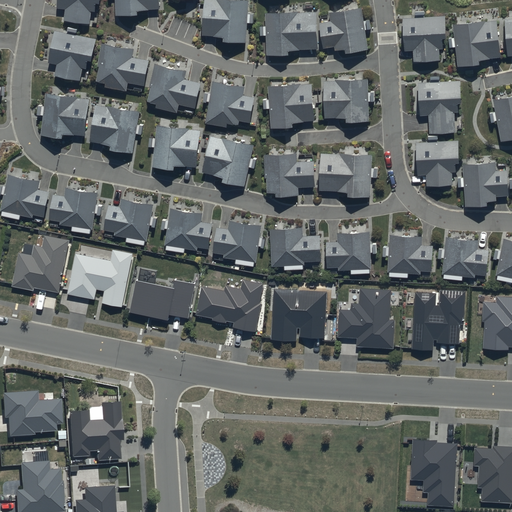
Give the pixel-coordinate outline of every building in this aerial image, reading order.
[(101,1),(100,0),(57,0),(57,3),(68,4),(67,18),(89,21),(90,8),(96,8),(97,0),(101,1)] [(160,7),(159,0),(117,0),(118,13),(138,12),(138,8),(160,7)] [(245,41),(247,0),(204,0),(203,34),(226,35),(226,40),(245,41)] [(368,48),(362,7),(329,12),(330,21),(320,22),(323,48),(334,45),(334,49),(345,47),(345,51),(368,48)] [(315,9),(265,11),(267,52),(289,50),(289,47),(317,46),(315,9)] [(412,48),(413,58),(439,57),(439,47),(441,47),(441,33),(445,33),(444,13),(402,14),(403,49),(412,48)] [(511,15),(502,17),(506,53),(511,52),(511,15)] [(484,17),(452,21),(457,63),(478,60),(478,57),(500,54),(495,18),(484,19),(484,17)] [(93,58),(97,38),(53,30),(48,58),(58,60),(55,73),(79,78),(82,63),(87,64),(88,58),(93,58)] [(132,53),(133,44),(102,39),(95,75),(105,77),(104,82),(126,86),(127,78),(143,81),(148,56),(132,53)] [(183,75),(185,66),(155,59),(146,96),(155,98),(155,102),(177,107),(179,100),(195,103),(201,79),(183,75)] [(210,87),(204,86),(202,96),(208,98),(204,118),(225,122),(226,117),(236,119),(237,115),(248,118),(253,93),(242,91),(244,81),(213,75),(210,87)] [(427,130),(454,129),(453,109),(456,109),(456,99),(461,99),(460,77),(416,79),(417,114),(426,113),(427,130)] [(369,119),(367,78),(323,79),(324,117),(346,116),(346,119),(369,119)] [(312,83),(269,86),(271,127),(293,125),(293,122),(314,120),(312,83)] [(47,86),(44,99),(39,98),(38,107),(42,108),(38,128),(64,133),(65,128),(84,132),(92,95),(47,86)] [(511,96),(493,100),(501,139),(511,137),(511,96)] [(144,120),(139,119),(141,107),(96,98),(89,135),(109,139),(108,144),(133,149),(137,128),(142,129),(144,120)] [(157,119),(154,131),(149,131),(148,140),(152,140),(148,161),(173,166),(174,161),(194,165),(202,128),(157,119)] [(255,154),(250,153),(252,141),(207,132),(200,168),(220,172),(219,177),(244,182),(248,162),(253,163),(255,154)] [(451,184),(451,171),(455,171),(455,162),(457,162),(457,139),(414,141),(416,174),(425,174),(425,184),(451,184)] [(370,194),(373,154),(321,151),(319,188),(348,189),(348,193),(370,194)] [(297,153),(265,155),(265,178),(267,178),(267,192),(276,192),(276,194),(298,194),(298,188),(315,188),(314,159),(303,159),(303,161),(297,161),(297,153)] [(507,195),(507,169),(495,170),(495,161),(461,162),(463,204),(486,203),(486,199),(496,199),(496,196),(507,195)] [(7,169),(5,181),(0,180),(0,189),(3,190),(0,208),(0,209),(20,213),(21,209),(34,211),(34,208),(45,210),(49,185),(36,183),(37,174),(7,169)] [(102,201),(97,200),(99,188),(69,183),(67,191),(53,188),(49,212),(62,215),(61,220),(72,222),(71,225),(92,229),(96,208),(101,209),(102,201)] [(156,212),(151,211),(153,200),(123,195),(121,203),(107,200),(102,224),(116,226),(115,232),(125,234),(125,237),(146,241),(150,220),(154,221),(156,212)] [(171,204),(169,215),(163,214),(161,224),(167,225),(164,244),(184,247),(184,243),(197,245),(198,243),(209,245),(213,219),(200,217),(201,209),(171,204)] [(265,234),(259,233),(261,222),(230,217),(229,225),(215,223),(211,247),(226,249),(225,257),(246,261),(246,258),(256,260),(259,241),(264,242),(265,234)] [(303,224),(270,226),(272,264),(284,264),(284,267),(303,266),(302,261),(305,261),(305,259),(322,258),(320,232),(303,233),(303,224)] [(371,266),(370,229),(338,230),(338,239),(325,239),(326,265),(340,264),(340,268),(349,267),(349,271),(370,271),(370,266),(371,266)] [(422,232),(389,231),(388,274),(408,275),(408,271),(419,271),(419,268),(431,268),(432,243),(422,242),(422,232)] [(68,237),(44,232),(42,242),(34,240),(31,252),(18,249),(11,283),(33,288),(34,283),(58,288),(68,237)] [(444,233),(441,271),(443,271),(442,275),(462,277),(462,273),(474,274),(474,271),(485,272),(487,247),(476,246),(477,236),(444,233)] [(511,237),(502,235),(495,272),(496,272),(496,276),(511,279),(511,237)] [(133,250),(112,246),(110,256),(76,249),(68,291),(94,296),(96,286),(106,287),(103,301),(123,304),(133,250)] [(173,282),(136,275),(129,311),(169,318),(170,312),(188,315),(195,279),(174,275),(173,282)] [(263,279),(242,276),(241,285),(225,282),(224,287),(202,284),(197,313),(235,319),(234,325),(254,328),(263,279)] [(327,287),(273,285),(271,336),(296,337),(296,325),(302,325),(301,335),(325,336),(327,287)] [(391,287),(361,285),(360,301),(351,301),(351,307),(339,307),(338,335),(356,336),(356,344),(393,346),(395,316),(390,315),(391,287)] [(435,290),(414,289),(411,348),(433,349),(434,337),(439,338),(439,340),(459,341),(460,320),(463,320),(465,288),(440,287),(439,303),(435,303),(435,290)] [(511,295),(497,294),(497,300),(484,300),(482,348),(508,349),(509,344),(511,344),(511,295)] [(37,387),(1,388),(2,415),(7,415),(8,433),(33,431),(33,428),(55,427),(55,420),(61,420),(60,396),(38,397),(37,387)] [(88,408),(68,409),(70,453),(88,452),(88,447),(96,447),(97,457),(120,456),(119,438),(123,437),(121,398),(100,399),(100,404),(88,405),(88,408)] [(455,441),(412,439),(410,478),(422,479),(422,490),(427,490),(427,503),(452,504),(455,441)] [(492,446),(473,445),(472,463),(478,463),(477,485),(482,486),(481,498),(511,500),(511,442),(493,442),(492,446)] [(48,457),(20,459),(21,486),(15,486),(16,511),(64,510),(63,478),(60,478),(59,466),(48,467),(48,457)] [(112,483),(83,485),(84,496),(73,496),(74,511),(121,511),(121,510),(114,510),(112,483)]
